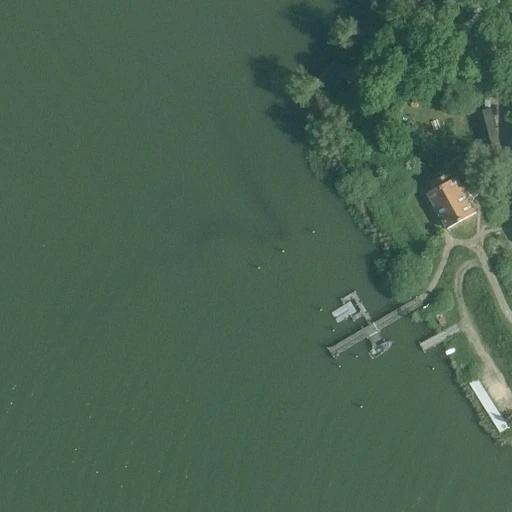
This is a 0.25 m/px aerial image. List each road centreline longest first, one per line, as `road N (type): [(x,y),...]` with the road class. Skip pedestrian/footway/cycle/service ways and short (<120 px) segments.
road 1 (track): [(421,302),(450,248),(471,245),(511,320)]
road 2 (track): [(486,266),(465,271),(458,297),(511,402)]
